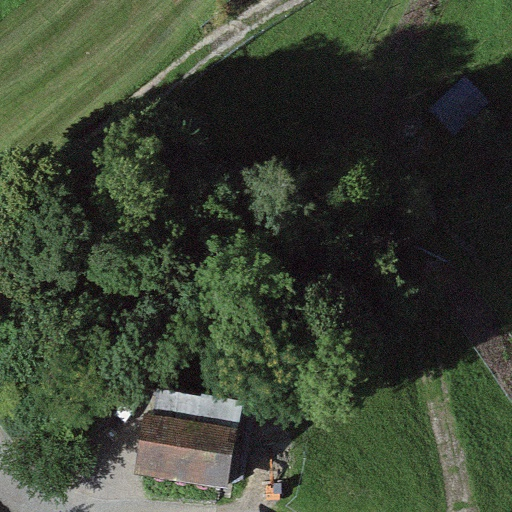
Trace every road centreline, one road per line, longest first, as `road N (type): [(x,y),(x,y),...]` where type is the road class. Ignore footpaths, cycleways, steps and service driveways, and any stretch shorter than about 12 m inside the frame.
road 1 (track): [(386,0),(357,93),(395,175),(511,323)]
road 2 (track): [(260,0),(42,158),(0,211)]
road 3 (track): [(456,511),(463,470),(437,408),(435,339),(449,238)]
